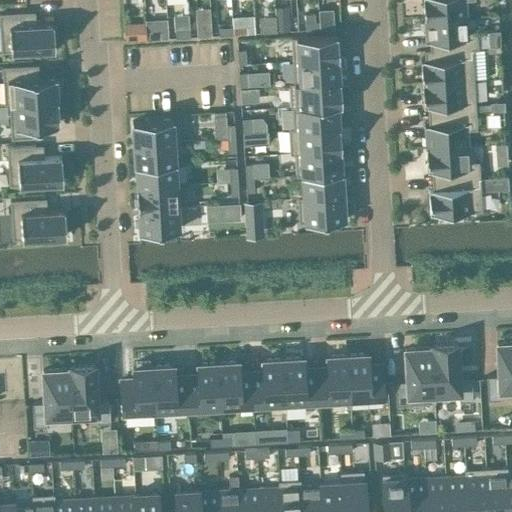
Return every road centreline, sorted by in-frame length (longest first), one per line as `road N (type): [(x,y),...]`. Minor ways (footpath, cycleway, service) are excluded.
road 1 (residential): [(116,322),(105,84),(91,61),(87,0)]
road 2 (residential): [(371,0),(381,308)]
road 3 (residential): [(381,308),(116,322)]
road 4 (residential): [(511,302),(381,308)]
